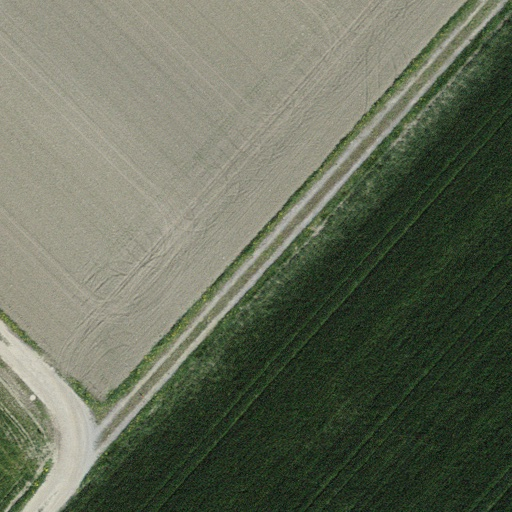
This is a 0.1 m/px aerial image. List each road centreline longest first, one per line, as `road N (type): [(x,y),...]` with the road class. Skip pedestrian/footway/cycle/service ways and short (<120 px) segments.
road 1 (track): [(492,0),(31,511)]
road 2 (track): [(0,337),(99,436)]
